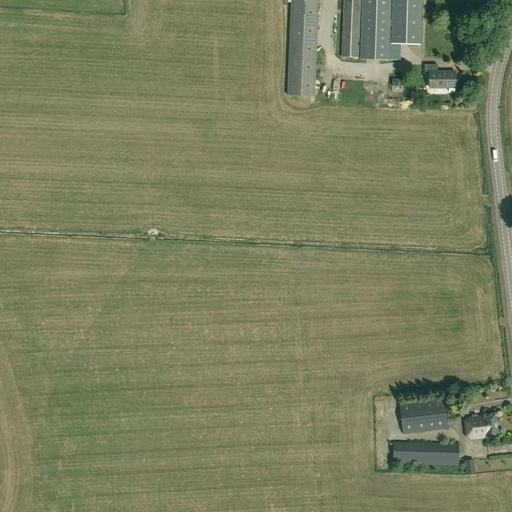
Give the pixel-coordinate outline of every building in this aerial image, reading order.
[(315,95),(318,0),(292,0),(288,94),(315,95)] [(358,58),(360,0),(343,0),(341,57),(358,58)] [(361,0),(360,59),(388,60),(400,61),(400,44),(421,45),(421,0),(361,0)] [(371,66),(372,73),(383,72),(382,65),(371,66)] [(437,72),(437,65),(425,65),(425,72),(429,72),(429,88),(455,88),(455,72),(446,72),(446,73),(442,73),(442,72),(437,72)] [(367,99),(373,94),(365,86),(360,91),(367,99)] [(402,433),(448,428),(444,398),(399,403),(402,433)] [(498,437),(495,413),(484,414),(484,416),(468,418),(471,438),(487,436),(487,438),(498,437)] [(393,463),(458,465),(459,444),(393,442),(393,463)] [(464,460),(465,473),(474,473),(473,460),(464,460)]
